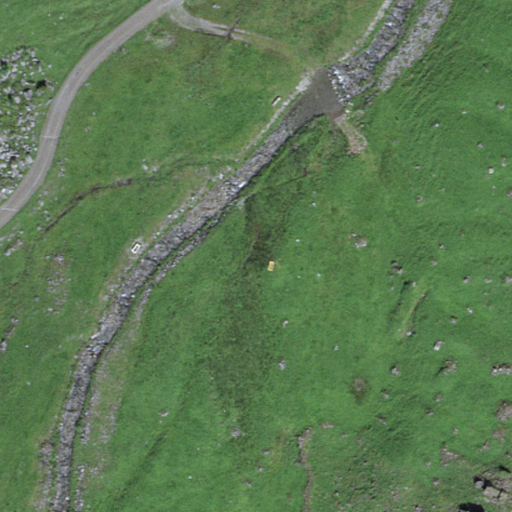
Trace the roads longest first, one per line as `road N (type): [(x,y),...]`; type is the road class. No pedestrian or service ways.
road 1 (track): [(167,0),(83,66),(34,181),(0,217)]
road 2 (track): [(163,2),(203,27),(292,54),(316,74),(352,141)]
